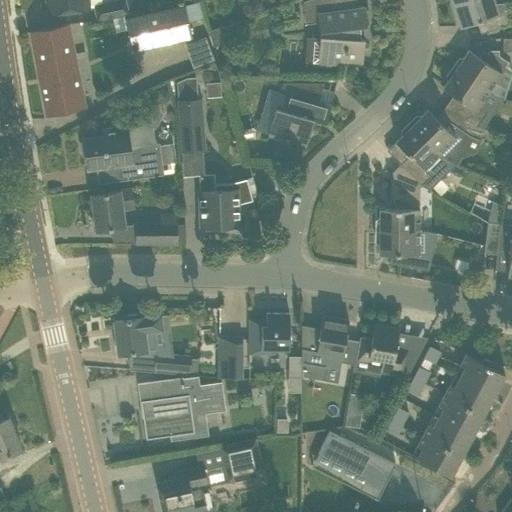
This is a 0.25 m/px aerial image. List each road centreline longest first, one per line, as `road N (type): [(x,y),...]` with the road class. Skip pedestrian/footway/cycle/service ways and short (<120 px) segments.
road 1 (unclassified): [(287,279),(292,239),(314,186),(389,110),(406,79),(407,0)]
road 2 (unclassified): [(43,289),(84,275),(287,279)]
road 3 (tertiary): [(43,289),(0,54)]
road 4 (unclassified): [(287,279),(511,327)]
road 5 (tertiary): [(94,511),(43,289)]
